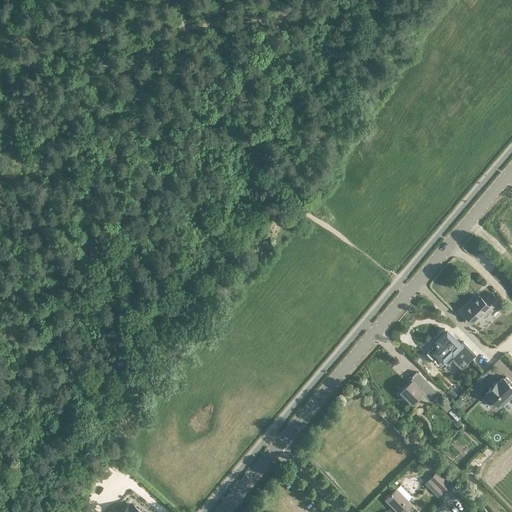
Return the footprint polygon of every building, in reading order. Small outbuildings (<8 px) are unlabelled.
[(463,311),(468,315),(466,317),(465,319),(465,321),(466,323),(468,324),(470,324),(472,323),(474,321),(474,322),(481,315),(483,317),(485,317),(486,316),(487,314),(487,312),(486,310),(488,308),(490,310),(499,301),(492,293),(484,301),(479,296),(463,311)] [(439,347),(430,356),(433,359),(433,360),(434,361),(437,364),(442,359),(448,364),(449,362),(452,360),(456,364),(461,359),(466,364),(476,354),(463,341),(460,344),(458,342),(456,341),(456,340),(454,338),(453,337),(453,338),(452,336),(451,336),(447,331),(444,328),(437,336),(438,337),(433,341),(436,343),(435,344),(436,345),(437,345),(439,347)] [(401,391),(400,393),(400,394),(401,396),(403,397),(405,398),(406,396),(412,402),(421,394),(426,399),(436,390),(418,372),(411,380),(401,391)] [(503,378),(502,377),(498,381),(497,380),(486,391),(487,392),(487,393),(483,397),(493,407),(497,403),(498,403),(501,406),(511,395),(509,392),(511,389),(511,387),(511,386),(511,382),(505,376),(503,378)] [(474,384),(470,388),(476,394),(480,390),(474,384)] [(418,461),(426,469),(430,464),(422,456),(418,461)] [(443,491),(448,485),(436,473),(430,478),(431,480),(443,491)] [(431,480),(427,484),(438,496),(443,491),(431,480)] [(418,511),(396,489),(385,499),(398,511),(418,511)] [(477,506),(483,501),(480,497),(473,503),(477,506)] [(139,511),(129,503),(127,505),(126,505),(119,511),(139,511)]
